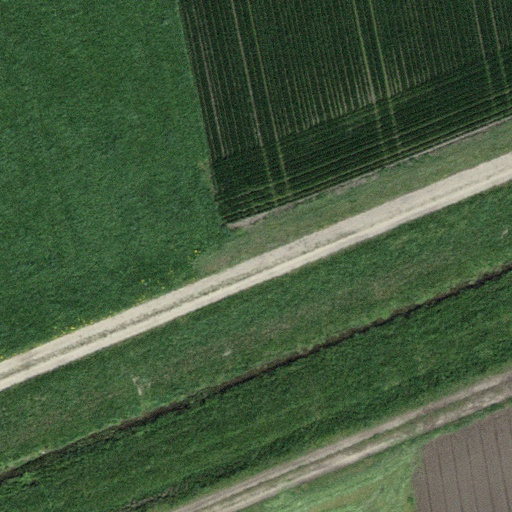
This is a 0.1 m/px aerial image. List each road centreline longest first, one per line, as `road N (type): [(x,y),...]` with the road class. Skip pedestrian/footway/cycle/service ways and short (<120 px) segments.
road 1 (track): [(0,376),(511,164)]
road 2 (track): [(133,511),(511,359)]
